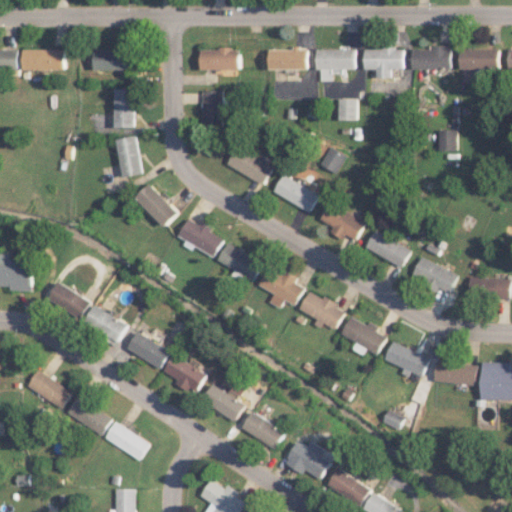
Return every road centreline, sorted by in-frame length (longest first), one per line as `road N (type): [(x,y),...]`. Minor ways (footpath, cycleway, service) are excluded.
road 1 (residential): [(0,15),(511,14)]
road 2 (residential): [(181,163),(197,183),(415,315),(449,328),(511,332)]
road 3 (residential): [(0,319),(35,324),(317,511)]
road 4 (residential): [(181,163),(173,132),(174,15)]
